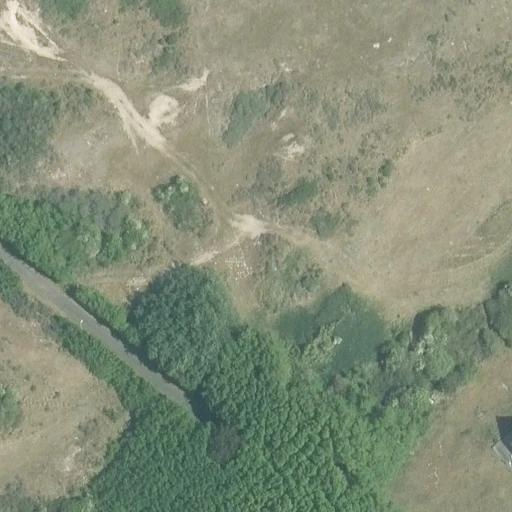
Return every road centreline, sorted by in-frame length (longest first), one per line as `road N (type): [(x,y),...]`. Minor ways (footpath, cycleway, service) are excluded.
road 1 (track): [(0,76),(96,83),(216,200),(234,242)]
road 2 (track): [(50,294),(175,269),(258,230),(280,231),(323,254)]
